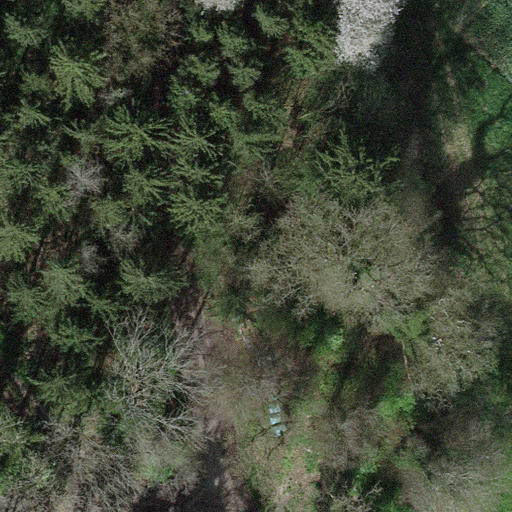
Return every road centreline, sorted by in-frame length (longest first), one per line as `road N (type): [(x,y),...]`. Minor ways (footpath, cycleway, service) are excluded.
road 1 (track): [(254,511),(204,396),(165,176),(189,0)]
road 2 (track): [(106,511),(0,411)]
